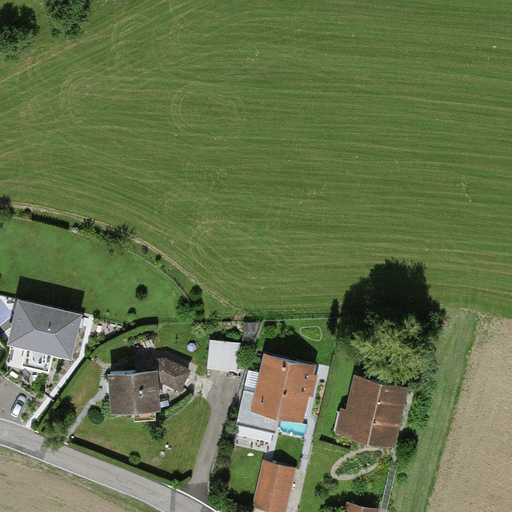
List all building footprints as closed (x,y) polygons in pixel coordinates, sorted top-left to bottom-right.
[(78,314),(22,302),(13,345),(26,348),(22,365),(49,371),(53,354),(69,357),(78,314)] [(229,341),(214,339),(210,367),(225,369),(229,341)] [(279,432),(282,418),(308,423),(321,367),(268,356),(260,394),(247,391),(240,423),(279,432)] [(154,370),(113,373),(116,408),(158,405),(156,379),(162,378),(180,387),(189,370),(167,359),(153,360),(154,370)] [(411,389),(357,377),(344,437),(398,449),(411,389)] [(288,511),(298,470),(267,463),(257,508),(275,511),(288,511)]
